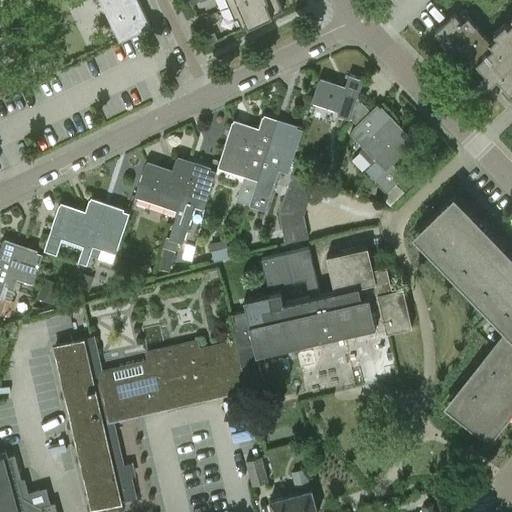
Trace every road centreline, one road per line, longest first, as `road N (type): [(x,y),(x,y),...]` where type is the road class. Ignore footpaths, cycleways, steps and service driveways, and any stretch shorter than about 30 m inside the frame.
road 1 (residential): [(0,198),(355,19)]
road 2 (residential): [(511,184),(355,19)]
